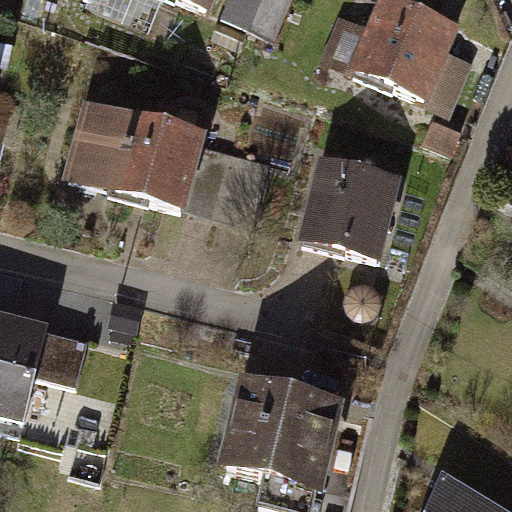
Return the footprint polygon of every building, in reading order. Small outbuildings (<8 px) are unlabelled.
[(219,0),(153,0),(210,22),(219,0)] [(302,0),(237,0),(225,30),(280,53),(302,0)] [(463,37),(390,4),(356,77),(430,110),(463,37)] [(208,159),(85,126),(62,208),(185,242),(208,159)] [(275,176),(219,161),(202,228),(258,243),(275,176)] [(396,207),(317,189),(298,274),(377,292),(396,207)] [(0,341),(0,454),(19,458),(42,351),(0,341)] [(313,511),(334,433),(240,410),(216,505),(243,511),(313,511)] [(484,511),(437,484),(425,511),(484,511)]
